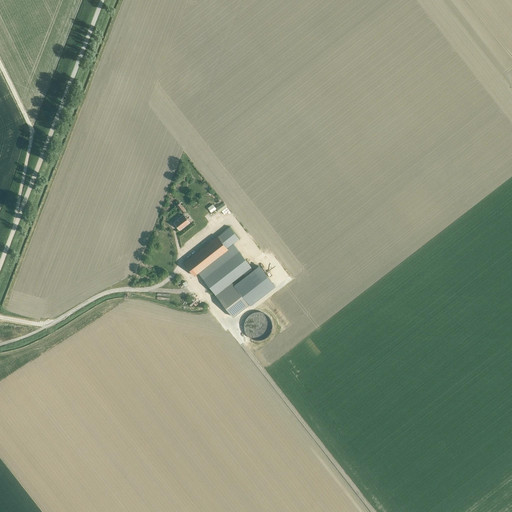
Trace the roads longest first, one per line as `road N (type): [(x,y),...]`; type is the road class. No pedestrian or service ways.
road 1 (unclassified): [(0,265),(102,0)]
road 2 (track): [(370,511),(223,324)]
